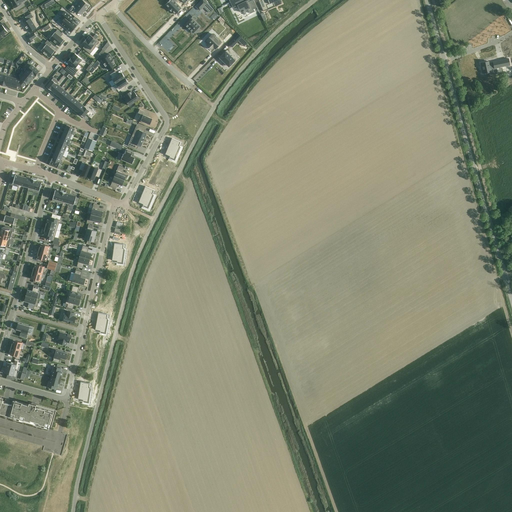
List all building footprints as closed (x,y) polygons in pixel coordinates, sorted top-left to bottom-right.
[(73,5),(70,9),(74,13),(77,10),(82,14),(89,5),(82,0),(76,8),(73,5)] [(169,0),(165,4),(169,8),(168,8),(172,12),(172,11),(175,14),(182,8),(175,2),(177,0),(169,0)] [(194,0),(191,0),(186,5),(190,9),(197,2),(194,0)] [(203,0),(201,0),(195,6),(200,10),(207,3),(203,0)] [(236,2),(231,4),(235,11),(239,9),(242,16),(244,15),(246,14),(248,13),(250,16),(254,14),(253,12),(257,11),(251,0),(250,0),(246,2),(245,1),(243,2),(243,0),(237,3),(236,2)] [(256,0),(257,0),(258,0),(263,11),(268,9),(274,6),(281,4),(279,0),(256,0)] [(64,19),(60,23),(71,32),(76,25),(72,22),(72,21),(71,20),(73,18),(74,19),(65,11),(60,17),(64,19)] [(31,13),(25,17),(27,20),(23,23),(29,32),(36,28),(31,18),(33,17),(31,13)] [(191,18),(185,24),(193,33),(195,31),(196,32),(199,30),(198,28),(199,27),(191,18)] [(54,32),(49,38),(59,45),(63,39),(60,36),(63,33),(57,29),(55,32),(54,32)] [(34,33),(26,38),(30,43),(33,41),(32,39),(36,37),(34,33)] [(212,33),(206,40),(210,43),(207,45),(211,49),(213,46),(215,48),(221,42),(212,33)] [(238,34),(229,44),(230,46),(234,41),(236,43),(238,41),(244,46),(247,43),(242,37),(238,34)] [(87,39),(95,46),(96,46),(99,42),(90,35),(87,39)] [(86,38),(83,43),(85,45),(83,48),(90,54),(96,46),(95,46),(87,39),(86,38)] [(15,43),(12,39),(5,43),(7,47),(5,49),(11,58),(18,53),(16,50),(17,50),(14,44),(15,43)] [(46,44),(41,50),(44,52),(44,53),(46,55),(50,57),(55,51),(50,47),(52,44),(47,40),(45,43),(46,44)] [(227,50),(220,57),(229,66),(235,60),(228,54),(230,53),(227,50)] [(72,57),(71,58),(78,63),(79,63),(82,59),(75,53),(72,57)] [(105,58),(102,60),(108,69),(115,64),(111,58),(112,58),(109,54),(104,57),(105,58)] [(66,68),(65,69),(73,76),(78,70),(75,68),(76,67),(78,64),(79,63),(78,63),(71,58),(72,57),(71,57),(67,62),(69,63),(66,68)] [(97,60),(92,67),(95,69),(101,63),(97,60)] [(483,70),(481,70),(482,74),(494,71),(493,68),(504,66),(503,60),(499,61),(500,62),(489,64),(488,61),(481,63),(483,70)] [(28,69),(35,75),(39,71),(35,68),(36,67),(33,65),(33,66),(31,65),(28,69)] [(23,69),(22,71),(24,73),(31,79),(35,75),(28,69),(27,68),(25,71),(23,69)] [(110,74),(116,84),(125,78),(122,73),(118,75),(115,71),(110,74)] [(0,83),(0,84),(6,86),(6,85),(8,76),(9,74),(4,73),(1,83),(0,83)] [(20,80),(22,87),(26,82),(28,83),(31,79),(24,73),(21,78),(22,78),(20,80)] [(54,77),(46,86),(51,90),(57,84),(57,83),(58,81),(54,77)] [(13,78),(11,86),(16,88),(17,86),(22,87),(20,80),(19,80),(19,79),(13,78)] [(115,84),(114,85),(119,92),(121,91),(122,93),(128,90),(126,87),(125,87),(124,85),(128,83),(125,78),(116,84),(115,84)] [(57,84),(51,90),(56,94),(61,87),(57,84)] [(61,87),(56,94),(60,98),(66,91),(61,87)] [(126,98),(124,99),(129,105),(139,99),(134,92),(133,93),(131,90),(124,95),(126,98)] [(66,91),(60,98),(65,101),(71,95),(66,91)] [(71,95),(65,101),(70,105),(75,98),(71,95)] [(75,98),(70,105),(74,109),(80,102),(75,98)] [(80,102),(74,109),(79,113),(84,106),(80,102)] [(79,113),(84,117),(89,110),(84,106),(79,113)] [(140,109),(138,113),(141,114),(138,120),(139,120),(150,124),(152,119),(148,117),(143,114),(144,111),(140,109)] [(65,129),(64,130),(72,134),(73,132),(75,128),(67,125),(65,129)] [(132,135),(143,140),(146,133),(144,132),(146,129),(137,125),(132,135)] [(63,134),(62,136),(70,139),(71,137),(72,134),(64,130),(63,134)] [(16,134),(14,141),(20,143),(23,137),(16,134)] [(132,135),(128,145),(137,149),(138,145),(141,146),(143,140),(132,135)] [(60,139),(59,141),(67,145),(70,146),(71,144),(68,142),(70,139),(62,136),(60,139)] [(89,138),(85,148),(92,151),(96,141),(89,138)] [(181,142),(172,138),(165,154),(170,156),(170,157),(175,159),(180,146),(179,145),(181,142)] [(58,146),(57,147),(65,150),(66,149),(67,145),(59,141),(58,146)] [(112,141),(110,145),(121,150),(122,145),(112,141)] [(57,147),(55,152),(63,156),(65,150),(57,147)] [(125,149),(121,159),(132,164),(135,157),(131,156),(133,152),(125,149)] [(52,158),(60,161),(63,156),(55,152),(52,158)] [(52,158),(50,164),(58,167),(59,163),(62,164),(62,162),(60,161),(52,158)] [(81,174),(87,177),(92,166),(82,162),(79,169),(83,171),(81,174)] [(119,165),(114,176),(124,180),(126,174),(122,173),(123,171),(124,168),(119,165)] [(102,170),(92,166),(87,177),(94,179),(95,176),(99,177),(102,170)] [(18,187),(21,176),(15,174),(12,185),(18,187)] [(21,176),(18,187),(19,185),(24,186),(26,177),(21,176)] [(114,176),(110,186),(116,189),(117,185),(118,184),(122,185),(124,180),(114,176)] [(31,178),(28,190),(33,191),(37,180),(31,178)] [(37,180),(33,191),(39,193),(42,182),(37,180)] [(154,190),(145,186),(138,202),(143,204),(143,205),(148,207),(153,194),(152,193),(154,190)] [(52,202),(58,203),(61,192),(55,191),(52,202)] [(61,192),(58,203),(63,205),(63,204),(66,194),(66,193),(61,192)] [(94,203),(91,214),(101,216),(103,211),(98,210),(99,208),(100,205),(94,203)] [(15,214),(11,213),(10,216),(5,215),(4,221),(6,222),(13,224),(15,218),(14,218),(15,214)] [(87,219),(87,222),(93,224),(94,221),(100,222),(101,216),(91,214),(90,220),(87,219)] [(45,227),(57,230),(59,219),(50,217),(50,220),(47,219),(45,227)] [(88,227),(86,233),(93,235),(95,236),(97,231),(96,231),(93,230),(94,228),(92,228),(93,225),(88,224),(88,227)] [(2,228),(0,233),(11,236),(12,231),(13,231),(14,229),(5,226),(4,228),(2,228)] [(46,227),(44,234),(46,235),(45,238),(54,241),(56,242),(56,241),(58,241),(59,238),(55,237),(57,230),(46,227)] [(0,233),(0,238),(10,241),(13,242),(13,240),(10,239),(11,236),(0,233)] [(86,233),(84,238),(87,239),(87,241),(90,242),(90,240),(94,241),(95,236),(93,235),(86,233)] [(0,244),(8,247),(9,244),(12,245),(13,242),(10,241),(0,238),(0,244)] [(124,244),(114,243),(112,260),(117,261),(117,262),(122,262),(124,248),(123,248),(124,244)] [(41,244),(39,251),(48,254),(50,254),(51,251),(49,250),(50,246),(41,244)] [(79,255),(90,259),(91,253),(87,252),(88,247),(83,245),(79,255)] [(48,254),(39,251),(37,258),(46,261),(47,257),(49,257),(50,254),(48,254)] [(90,259),(79,255),(76,266),(82,268),(83,263),(88,264),(90,259)] [(33,271),(42,274),(45,275),(46,272),(43,271),(44,267),(35,264),(33,271)] [(72,281),(84,285),(85,278),(80,277),(82,272),(76,270),(72,281)] [(42,274),(33,271),(31,278),(40,281),(41,277),(45,278),(45,275),(42,274)] [(28,290),(26,295),(39,299),(41,293),(38,293),(40,287),(34,285),(32,291),(28,290)] [(69,290),(67,296),(80,299),(80,297),(82,298),(83,294),(77,292),(78,287),(72,286),(71,291),(69,290)] [(26,295),(24,301),(29,302),(28,308),(33,309),(34,306),(37,307),(39,299),(26,295)] [(65,301),(64,306),(66,307),(72,309),(74,304),(80,305),(81,301),(79,301),(80,299),(69,296),(67,296),(65,301)] [(64,314),(62,321),(64,321),(74,324),(76,317),(74,316),(75,313),(67,310),(65,310),(64,314)] [(107,314),(98,312),(95,329),(100,330),(100,331),(105,332),(108,318),(107,318),(107,314)] [(21,332),(20,336),(26,338),(29,326),(18,323),(17,329),(22,331),(21,332)] [(72,335),(60,332),(58,339),(60,340),(59,343),(66,345),(67,342),(69,343),(72,335)] [(11,347),(20,349),(22,342),(13,340),(11,347)] [(20,349),(11,347),(9,354),(19,357),(20,349)] [(53,361),(59,363),(61,358),(65,359),(67,353),(56,350),(53,361)] [(6,367),(15,370),(17,365),(17,363),(11,361),(11,363),(7,362),(6,367)] [(53,373),(51,377),(61,379),(63,372),(60,371),(61,368),(52,366),(51,372),(53,373)] [(13,376),(15,370),(6,367),(4,372),(8,373),(7,375),(7,378),(14,380),(15,377),(13,376)] [(58,387),(61,379),(51,377),(50,381),(48,380),(46,387),(55,389),(56,386),(58,387)] [(90,383),(80,381),(78,399),(83,399),(83,400),(88,401),(90,387),(89,387),(90,383)] [(3,400),(4,397),(0,395),(0,413),(6,415),(9,415),(9,416),(14,417),(13,418),(24,421),(24,420),(34,423),(33,424),(44,427),(44,426),(49,428),(54,410),(56,411),(51,428),(57,409),(29,401),(29,403),(13,399),(12,403),(3,400)]
